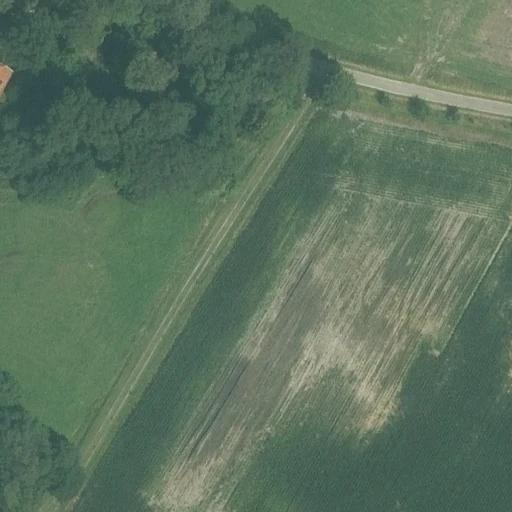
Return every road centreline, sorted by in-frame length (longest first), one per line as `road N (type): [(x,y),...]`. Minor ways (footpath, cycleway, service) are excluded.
road 1 (track): [(335,64),(52,511)]
road 2 (unclassified): [(511,100),(307,58),(153,0)]
